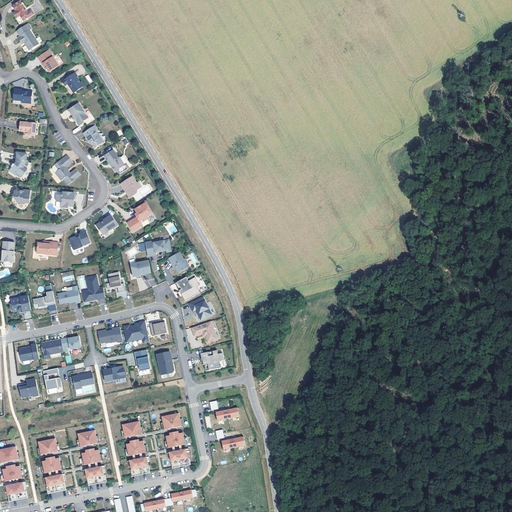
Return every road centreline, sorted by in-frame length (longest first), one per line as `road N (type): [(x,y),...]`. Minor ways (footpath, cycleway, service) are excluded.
road 1 (unclassified): [(249,378),(227,283),(57,0)]
road 2 (residential): [(0,223),(65,226),(104,190),(58,126),(39,81),(22,74),(0,82)]
road 3 (residential): [(190,389),(205,461),(199,473),(15,511)]
road 4 (residential): [(190,389),(176,319),(166,307),(87,322)]
road 5 (unclassified): [(277,511),(249,378)]
